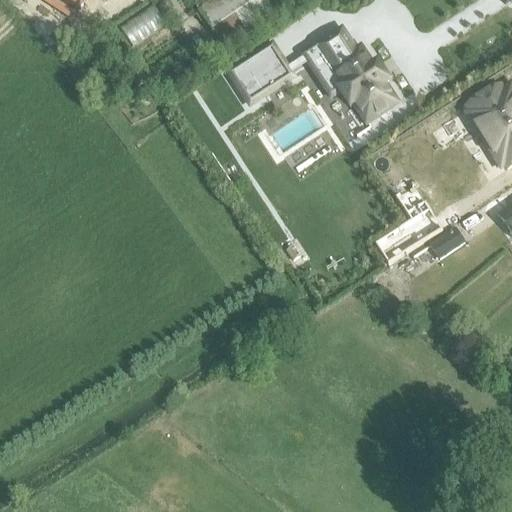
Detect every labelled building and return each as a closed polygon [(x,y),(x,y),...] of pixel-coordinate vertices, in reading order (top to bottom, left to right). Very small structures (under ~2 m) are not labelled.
[(33,0),(74,25),(89,0),(33,0)] [(225,54),(276,19),(262,0),(217,0),(198,14),(225,54)] [(135,47),(166,24),(155,8),(123,30),(135,47)] [(341,33),(304,58),(305,60),(308,65),(331,100),(340,94),(350,110),(354,107),(366,126),(371,123),(392,109),(396,106),(384,87),(388,85),(377,68),(373,70),(360,51),(355,54),(341,33)] [(272,49),(229,77),(250,109),(293,81),(290,77),(308,65),(305,60),(287,71),(272,49)] [(500,91),(468,111),(471,116),(468,118),(500,170),(504,168),(507,173),(511,169),(511,90),(511,89),(502,95),(500,91)] [(511,209),(499,219),(511,238),(511,209)] [(455,232),(430,249),(439,263),(464,246),(455,232)]
